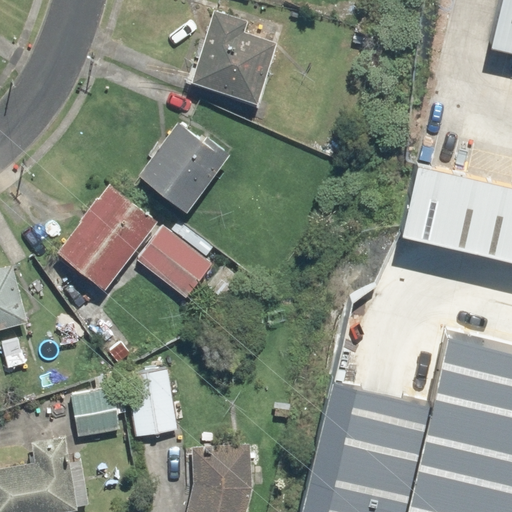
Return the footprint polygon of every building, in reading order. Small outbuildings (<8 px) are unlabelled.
[(511,0),(507,0),(497,42),(511,45),(511,0)] [(251,12),(216,2),(195,75),(263,95),(279,37),(246,28),(251,12)] [(232,151),(183,114),(142,168),(190,204),(232,151)] [(92,154),(77,145),(56,180),(72,189),(92,154)] [(511,182),(428,162),(412,229),(511,252),(511,182)] [(158,214),(109,178),(59,247),(108,283),(158,214)] [(180,216),(172,225),(166,221),(139,254),(186,292),(213,258),(206,253),(214,243),(180,216)] [(249,278),(228,259),(208,281),(230,300),(249,278)] [(0,263),(0,324),(27,318),(13,261),(0,263)] [(337,362),(301,511),(511,511),(511,337),(439,320),(424,382),(337,362)] [(178,424),(170,364),(128,370),(136,430),(178,424)] [(115,384),(72,390),(78,432),(121,425),(115,384)] [(28,439),(31,460),(0,463),(0,511),(38,511),(79,507),(72,454),(68,455),(66,434),(28,439)] [(247,511),(254,482),(253,442),(194,439),(195,476),(187,511),(247,511)]
